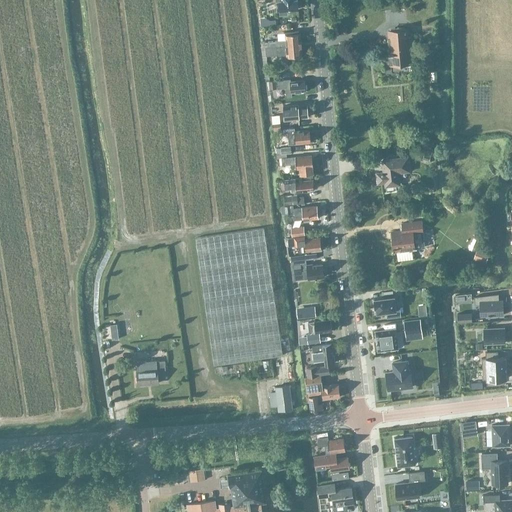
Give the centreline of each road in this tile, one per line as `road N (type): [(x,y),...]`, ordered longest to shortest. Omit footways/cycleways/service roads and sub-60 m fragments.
road 1 (tertiary): [(361,420),(318,0)]
road 2 (unclassified): [(136,434),(361,420)]
road 3 (residential): [(361,420),(511,402)]
road 4 (unclassified): [(0,446),(136,434)]
